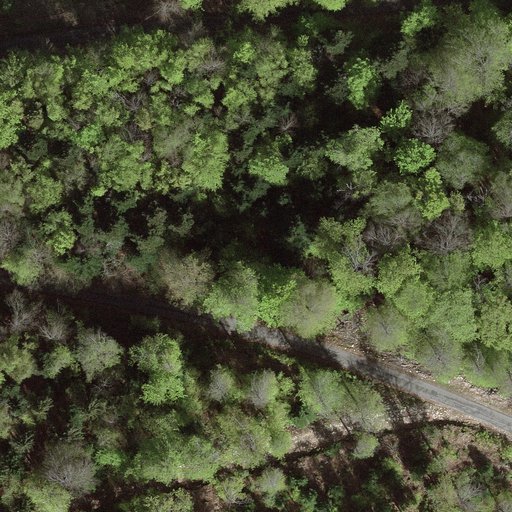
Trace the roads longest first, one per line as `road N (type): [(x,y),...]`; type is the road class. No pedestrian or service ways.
road 1 (unclassified): [(0,275),(172,309),(340,357),(511,424)]
road 2 (unclassified): [(459,0),(0,47)]
